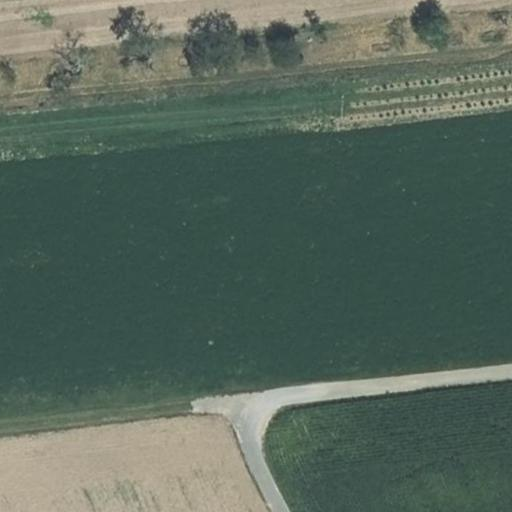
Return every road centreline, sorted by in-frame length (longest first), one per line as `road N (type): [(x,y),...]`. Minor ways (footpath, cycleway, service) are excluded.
road 1 (track): [(0,428),(511,372)]
road 2 (track): [(236,401),(284,511)]
